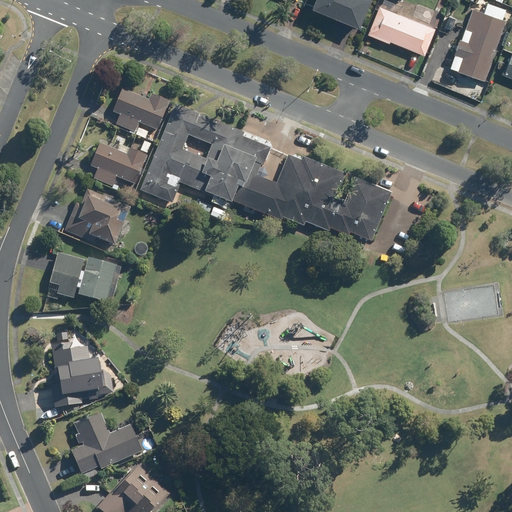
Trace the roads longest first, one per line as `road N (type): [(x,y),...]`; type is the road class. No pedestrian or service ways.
road 1 (tertiary): [(511,195),(101,26)]
road 2 (tertiary): [(170,0),(511,139)]
road 3 (residential): [(101,26),(6,260)]
road 4 (residential): [(0,135),(56,7)]
road 5 (residential): [(47,511),(0,398)]
